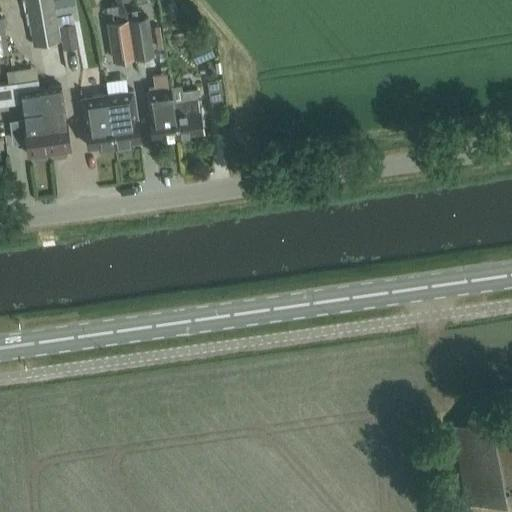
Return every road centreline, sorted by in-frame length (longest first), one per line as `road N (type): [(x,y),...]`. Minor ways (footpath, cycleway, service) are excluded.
road 1 (unclassified): [(0,224),(511,148)]
road 2 (primary): [(0,349),(511,276)]
